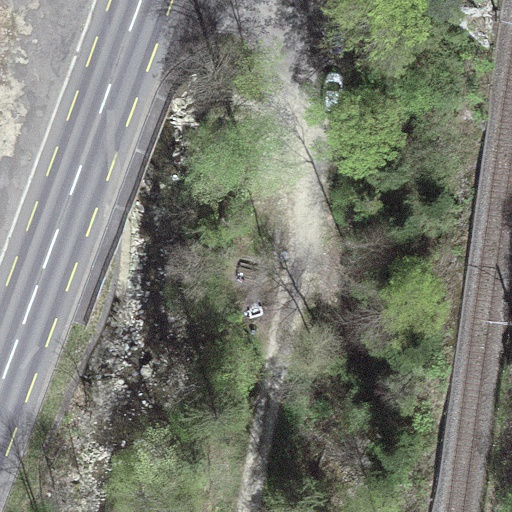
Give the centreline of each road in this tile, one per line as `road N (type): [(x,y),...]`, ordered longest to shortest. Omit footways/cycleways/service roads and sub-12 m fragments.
road 1 (track): [(256,511),(302,252),(303,190)]
road 2 (primary): [(0,387),(103,106)]
road 3 (unclassified): [(303,190),(271,0)]
